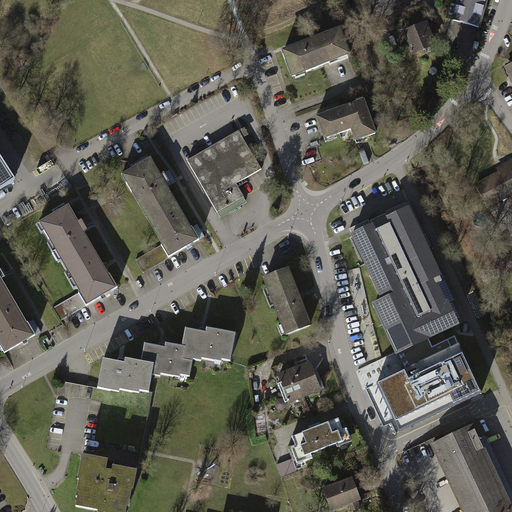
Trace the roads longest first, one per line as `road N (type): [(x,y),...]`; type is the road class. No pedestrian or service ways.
road 1 (residential): [(304,210),(0,387)]
road 2 (residential): [(402,511),(343,354),(304,210)]
road 3 (residential): [(472,79),(406,149),(304,210)]
road 4 (residential): [(253,63),(304,210)]
